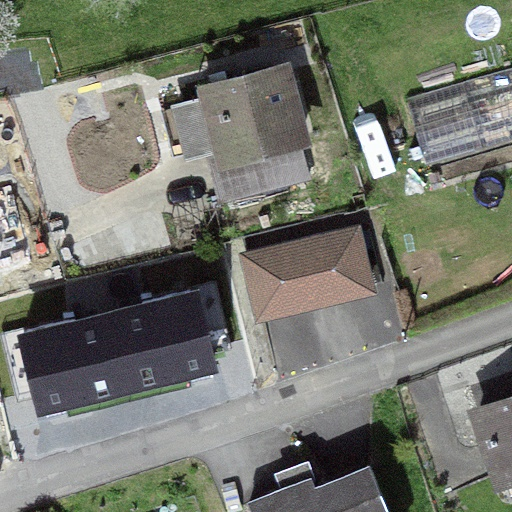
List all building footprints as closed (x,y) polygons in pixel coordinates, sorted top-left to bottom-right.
[(199,91),(170,99),(186,156),(206,150),(220,200),(312,175),(303,142),(315,139),(291,53),(196,79),(199,91)] [(511,166),(511,65),(406,98),(434,190),(511,166)] [(239,250),(255,319),(377,291),(361,221),(239,250)] [(221,362),(201,280),(18,322),(38,404),(221,362)] [(496,483),(511,477),(511,385),(468,401),(496,483)] [(253,511),(392,511),(371,456),(318,477),(309,455),(273,469),(279,482),(247,495),(253,511)]
